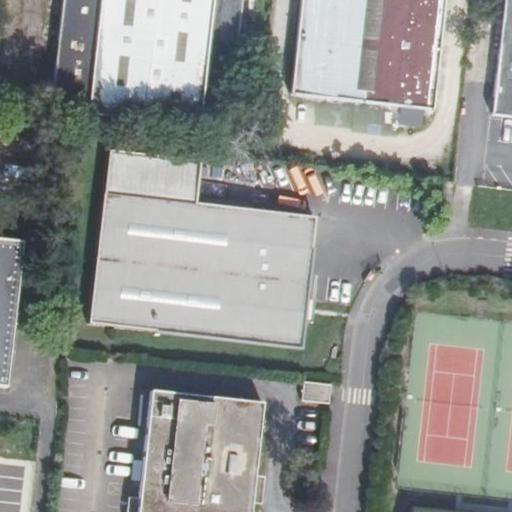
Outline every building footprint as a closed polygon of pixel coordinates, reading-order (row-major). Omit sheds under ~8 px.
[(61,0),(50,111),(226,129),(239,0),(61,0)] [(442,0),(299,0),(289,94),(431,110),(442,0)] [(511,0),(506,0),(494,114),(511,115),(511,0)] [(486,22),(472,22),(472,42),(486,42),(486,22)] [(197,163),(108,154),(91,323),(299,343),(310,219),(193,208),(197,163)] [(18,243),(0,241),(0,387),(3,387),(18,243)] [(327,385),(300,383),(298,400),(325,403),(327,385)] [(259,403),(148,391),(135,511),(248,511),(250,500),(252,472),(259,403)] [(265,473),(252,472),(250,500),(262,501),(265,473)]
